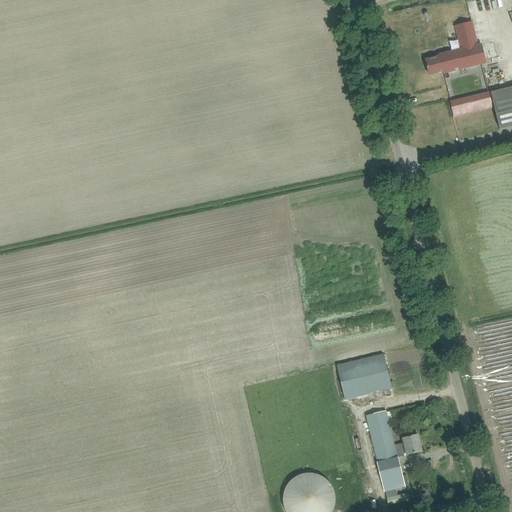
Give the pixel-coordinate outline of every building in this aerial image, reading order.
[(444,73),(453,71),(486,63),(486,61),(481,45),(478,46),(473,22),(456,27),(461,50),(439,55),(440,56),(426,60),(430,75),(443,72),(444,73)] [(492,108),(488,93),(483,95),(487,110),(492,108)] [(511,95),(492,101),(500,130),(511,126),(511,95)] [(451,102),(455,118),(469,114),(465,98),(451,102)] [(391,389),(382,353),(334,366),(343,401),(391,389)] [(418,435),(408,437),(403,439),(404,443),(396,445),(395,445),(386,411),(366,416),(370,430),(376,455),(378,462),(377,462),(382,482),(385,491),(393,489),(405,487),(403,477),(398,457),(397,455),(407,453),(407,455),(422,452),(418,435)] [(330,511),(333,477),(287,473),(283,511),(330,511)] [(359,489),(353,490),(359,510),(364,508),(359,489)]
